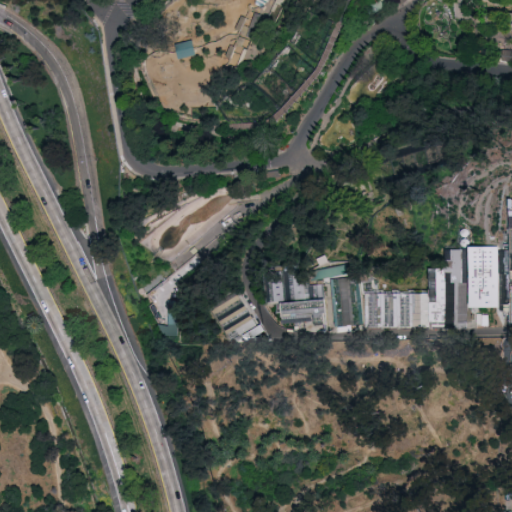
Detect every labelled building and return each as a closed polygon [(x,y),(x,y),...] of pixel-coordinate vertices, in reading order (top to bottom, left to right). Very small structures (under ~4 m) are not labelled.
[(182,58),(198,54),(195,39),(178,43),(182,58)] [(511,55),(502,54),(501,63),(511,65),(511,60),(511,55)] [(262,171),(277,170),(277,177),(263,179),(262,171)] [(471,307),(498,307),(497,245),(470,246),(471,307)] [(366,291),(366,326),(430,326),(430,327),(445,328),(446,283),(461,283),(461,274),(453,274),(453,267),(430,267),(430,292),(366,291)] [(323,299),(323,284),(307,284),(307,278),(296,278),(296,269),(266,269),(266,300),(323,299)] [(332,278),(334,325),(354,324),(352,277),(332,278)] [(315,321),(315,325),(326,325),(325,299),(278,302),(278,311),(283,310),(283,322),(315,321)] [(172,326),(179,325),(176,300),(169,301),(172,326)]
